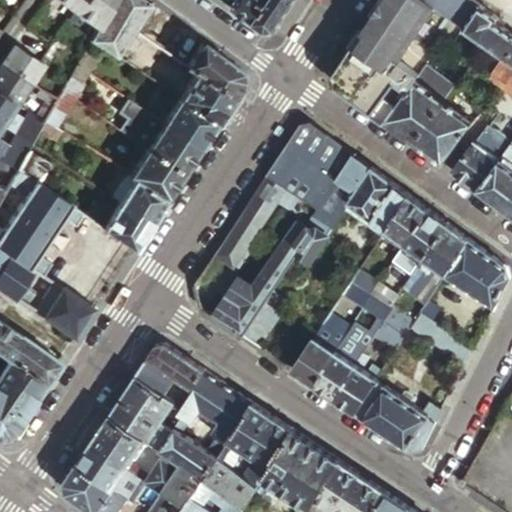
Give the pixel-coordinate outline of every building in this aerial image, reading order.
[(81,0),(62,0),(75,9),(81,0)] [(86,17),(96,25),(110,0),(81,0),(75,9),(86,17)] [(141,0),(110,0),(96,25),(88,40),(115,57),(125,43),(132,32),(140,19),(149,6),(141,0)] [(233,0),(229,7),(251,23),(266,2),(262,0),(233,0)] [(295,0),(262,0),(266,2),(251,23),(265,33),(275,32),(295,0)] [(435,8),(424,0),(382,0),(333,75),(335,85),(384,121),(414,81),(418,75),(398,60),(435,8)] [(511,34),(494,23),(497,18),(471,0),(424,0),(435,8),(492,47),(505,56),(511,61),(511,34)] [(75,9),(67,20),(78,28),(86,17),(75,9)] [(140,19),(132,32),(143,39),(144,38),(151,27),(140,19)] [(132,32),(125,43),(136,50),(143,39),(132,32)] [(199,42),(184,66),(195,74),(231,98),(241,82),(239,71),(199,42)] [(42,65),(13,45),(0,62),(30,83),(30,82),(42,65)] [(134,53),(125,47),(119,55),(129,61),(134,53)] [(492,47),(478,66),(491,76),(505,56),(492,47)] [(82,51),(74,66),(87,74),(96,59),(82,51)] [(511,61),(505,56),(491,76),(486,82),(498,91),(511,72),(511,61)] [(0,94),(15,104),(30,83),(0,62),(0,63),(0,94)] [(74,66),(60,91),(71,100),(87,74),(74,66)] [(511,96),(511,72),(498,91),(510,99),(511,96)] [(231,98),(195,74),(178,99),(214,123),(231,98)] [(442,101),(414,81),(384,121),(412,142),(442,101)] [(39,89),(27,112),(42,123),(43,121),(55,100),(39,89)] [(55,100),(43,121),(54,128),(71,100),(60,91),(55,100)] [(27,112),(26,112),(22,119),(11,112),(15,104),(0,94),(0,127),(13,136),(29,147),(38,130),(42,123),(27,112)] [(161,123),(198,148),(214,123),(178,99),(161,123)] [(412,142),(439,162),(470,122),(442,101),(412,142)] [(181,173),(198,148),(161,123),(146,113),(129,138),(145,148),(181,173)] [(43,121),(42,123),(38,130),(52,138),(57,130),(54,128),(43,121)] [(323,222),(318,229),(327,236),(344,210),(349,202),(347,201),(353,191),(335,179),(352,154),(309,123),(299,124),(214,254),(232,266),(234,265),(276,202),(287,209),(293,208),(301,197),(318,207),(313,215),(323,222)] [(510,142),(487,124),(475,140),(474,139),(451,170),(476,188),(510,142)] [(26,153),(29,147),(13,136),(1,158),(16,169),(26,153)] [(511,140),(510,142),(476,188),(511,214),(511,140)] [(165,198),(181,173),(145,148),(128,175),(134,179),(165,198)] [(26,153),(16,169),(33,180),(44,164),(26,153)] [(406,194),(352,154),(335,179),(353,191),(347,201),(349,202),(384,228),(406,194)] [(0,189),(3,192),(8,183),(16,169),(1,158),(0,158),(0,189)] [(0,291),(72,340),(92,310),(40,275),(48,263),(37,255),(61,220),(72,227),(81,214),(55,195),(33,180),(16,169),(8,183),(23,193),(0,225),(0,291)] [(134,179),(128,175),(126,173),(110,197),(118,202),(134,179)] [(149,223),(165,198),(134,179),(118,202),(149,223)] [(406,194),(384,228),(379,235),(398,249),(425,207),(406,194)] [(132,250),(149,223),(118,202),(112,212),(109,211),(112,207),(106,203),(103,207),(93,201),(82,215),(132,250)] [(384,228),(349,202),(344,210),(379,235),(384,228)] [(445,222),(425,207),(398,249),(418,263),(445,222)] [(424,302),(444,273),(467,238),(445,222),(418,263),(417,266),(425,271),(410,292),(416,296),(424,302)] [(312,259),(327,236),(318,229),(316,228),(311,230),(298,250),(312,259)] [(494,304),(508,276),(506,266),(467,238),(444,273),(494,304)] [(237,278),(211,315),(242,335),(271,290),(287,267),(295,254),(297,252),(282,242),(250,287),(237,278)] [(305,261),(295,254),(287,267),(297,273),(305,261)] [(370,293),(378,281),(358,268),(350,280),(370,293)] [(361,307),(370,293),(350,280),(341,293),(361,307)] [(398,294),(378,281),(370,293),(390,307),(398,294)] [(242,335),(257,346),(287,300),(271,290),(242,335)] [(390,307),(370,293),(361,307),(381,320),(390,307)] [(418,312),(424,302),(416,296),(407,309),(416,316),(418,312)] [(412,322),(390,307),(381,320),(403,335),(409,326),(412,322)] [(418,312),(416,316),(412,322),(409,326),(464,363),(472,348),(418,312)] [(291,368),(313,383),(337,344),(330,339),(335,332),(322,322),(291,368)] [(0,357),(3,359),(42,386),(56,364),(0,324),(0,357)] [(337,344),(342,336),(335,332),(330,339),(337,344)] [(146,357),(175,376),(192,389),(204,370),(166,344),(154,345),(146,357)] [(313,383),(332,396),(353,363),(357,357),(337,344),(313,383)] [(135,374),(164,394),(175,376),(146,357),(146,358),(135,374)] [(0,402),(21,418),(42,386),(3,359),(0,363),(0,402)] [(375,378),(379,371),(363,360),(358,366),(375,378)] [(332,396),(354,410),(373,381),(375,378),(358,366),(353,363),(332,396)] [(224,383),(204,370),(192,389),(181,405),(180,407),(176,413),(181,417),(174,427),(173,426),(171,430),(159,448),(158,449),(163,452),(179,463),(198,476),(199,477),(201,478),(252,401),(238,393),(219,420),(214,428),(216,437),(207,450),(181,432),(188,421),(191,423),(201,408),(206,411),(224,383)] [(180,407),(181,405),(164,394),(135,374),(109,414),(145,439),(159,448),(171,430),(159,422),(173,402),(180,407)] [(383,388),(373,381),(354,410),(406,445),(407,445),(413,449),(421,447),(440,409),(428,401),(421,412),(384,386),(383,388)] [(238,393),(224,383),(206,411),(219,420),(238,393)] [(201,478),(240,507),(260,477),(292,429),(252,401),(201,478)] [(0,440),(7,439),(21,418),(0,402),(0,440)] [(132,459),(145,439),(109,414),(89,443),(126,468),(132,459)] [(339,461),(292,429),(260,477),(307,508),(314,498),(339,461)] [(140,478),(140,477),(126,468),(89,443),(76,462),(113,487),(127,498),(140,478)] [(145,480),(146,481),(160,491),(179,463),(163,452),(145,480)] [(146,469),(132,459),(126,468),(140,477),(146,469)] [(374,511),(387,493),(339,461),(314,498),(334,511),(374,511)] [(93,511),(95,511),(113,487),(76,462),(63,481),(66,492),(93,511)] [(179,463),(160,491),(182,506),(201,478),(199,477),(198,476),(179,463)] [(145,480),(140,478),(127,498),(132,501),(146,481),(145,480)] [(236,511),(240,507),(201,478),(182,506),(178,511),(236,511)] [(116,511),(127,498),(113,487),(95,511),(116,511)] [(374,511),(410,511),(412,510),(387,493),(374,511)] [(116,511),(129,511),(135,503),(132,501),(127,498),(116,511)]
